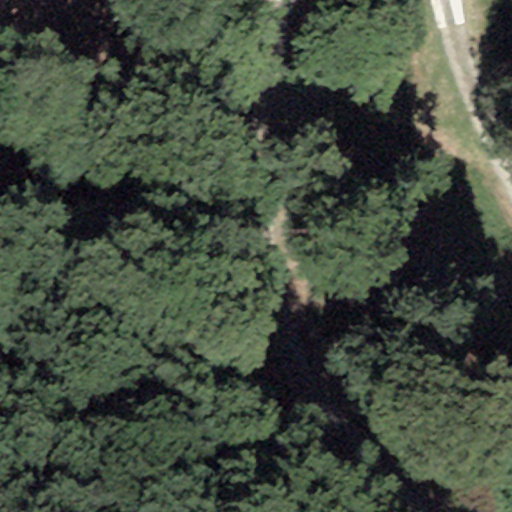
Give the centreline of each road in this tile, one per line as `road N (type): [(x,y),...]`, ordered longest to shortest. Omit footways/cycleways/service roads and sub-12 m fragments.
road 1 (unclassified): [(282,0),(261,147),(265,235),(280,308),(326,406),(422,511)]
road 2 (unclassified): [(511,170),(472,96),(445,0)]
